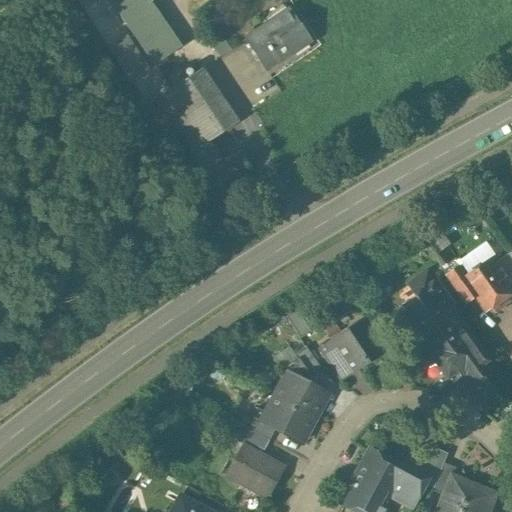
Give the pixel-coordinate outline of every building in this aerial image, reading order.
[(181,46),(149,0),(109,0),(154,65),(181,46)] [(289,9),(245,39),(265,69),(287,53),(288,54),(310,39),(300,23),(298,24),(289,9)] [(202,68),(156,99),(191,152),(210,139),(237,120),(202,68)] [(210,139),(191,152),(197,162),(217,149),(210,139)] [(217,149),(197,162),(204,172),(223,159),(217,149)] [(471,269),(496,250),(487,238),(462,257),(471,269)] [(511,259),(509,255),(509,254),(499,261),(511,279),(511,259)] [(469,274),(462,279),(476,298),(487,313),(511,294),(511,279),(499,261),(495,255),(469,274)] [(462,265),(446,276),(466,305),(476,298),(462,279),(469,274),(462,265)] [(511,391),(511,389),(428,272),(409,286),(416,296),(394,312),(411,335),(418,330),(434,353),(431,356),(452,386),(465,377),(480,398),(484,395),(492,406),(511,391)] [(347,330),(320,348),(329,361),(339,354),(351,372),(382,352),(367,328),(352,338),(347,330)] [(318,367),(305,347),(294,355),(297,359),(298,358),(309,373),(318,367)] [(309,373),(298,358),(297,359),(283,368),(286,373),(273,397),(314,419),(327,394),(305,381),(308,374),(309,373)] [(314,419),(273,397),(260,421),(260,422),(275,429),(301,443),(314,419)] [(275,429),(260,422),(260,421),(254,418),(248,428),(269,439),(275,429)] [(245,427),(236,422),(228,437),(237,442),(245,427)] [(248,428),(245,427),(237,442),(242,444),(252,449),(254,446),(261,450),(267,439),(269,440),(269,439),(248,428)] [(252,449),(242,444),(225,477),(266,499),(282,469),(258,456),(259,453),(252,449)] [(356,479),(389,497),(392,491),(408,499),(405,506),(410,509),(423,484),(433,488),(443,464),(447,454),(429,447),(418,467),(408,462),(408,460),(407,460),(403,468),(370,450),(369,452),(370,453),(356,479)] [(433,488),(428,502),(437,506),(450,475),(453,476),(456,469),(443,464),(433,488)] [(453,476),(450,475),(437,506),(435,511),(489,511),(496,494),(453,476)] [(380,511),(389,497),(356,479),(355,479),(341,504),(356,511),(380,511)] [(209,511),(179,495),(169,511),(209,511)]
